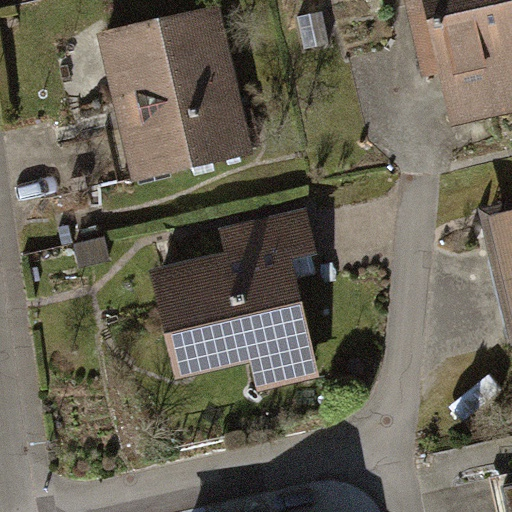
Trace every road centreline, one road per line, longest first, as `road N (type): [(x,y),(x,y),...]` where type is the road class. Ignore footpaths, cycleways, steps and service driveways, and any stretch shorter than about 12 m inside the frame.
road 1 (residential): [(32,511),(376,447)]
road 2 (residential): [(422,247),(414,357),(376,447)]
